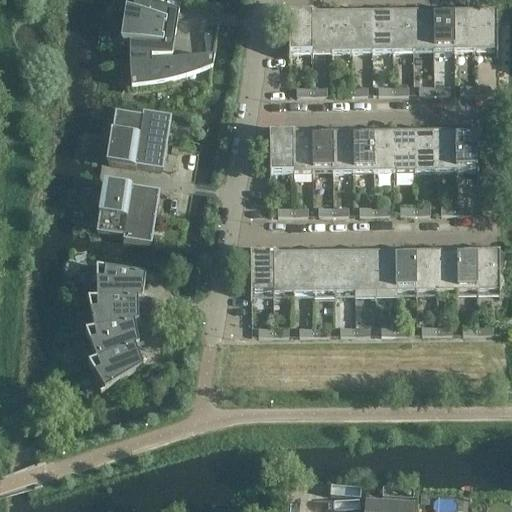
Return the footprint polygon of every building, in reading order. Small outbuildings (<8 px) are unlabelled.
[(176,28),(178,15),(166,11),(155,7),(137,1),(135,6),(134,5),(132,14),(130,13),(127,29),(175,37),(177,28),(176,28)] [(474,55),(473,7),(453,14),(454,56),(474,55)] [(497,35),(502,16),(473,7),(474,55),(497,55),(497,35)] [(392,56),(392,8),(371,15),(372,57),(392,56)] [(413,56),(412,15),(392,8),(392,56),(413,56)] [(433,56),(433,8),(412,15),(413,56),(433,56)] [(454,56),(453,14),(433,8),(433,56),(454,56)] [(311,57),(310,9),(282,19),(288,37),(288,58),(311,57)] [(331,57),(331,16),(310,9),(311,57),(331,57)] [(352,57),(351,9),(331,16),(331,57),(352,57)] [(372,57),(371,15),(351,9),(352,57),(372,57)] [(202,75),(209,72),(212,71),(214,59),(219,28),(216,28),(212,28),(211,28),(210,28),(208,29),(206,30),(205,31),(204,33),(204,35),(204,37),(206,60),(186,62),(182,63),(178,63),(164,64),(151,65),(130,67),(130,68),(131,68),(131,78),(132,78),(133,90),(139,90),(153,88),(152,88),(163,86),(170,84),(179,82),(180,82),(184,81),(188,80),(195,78),(202,75)] [(151,65),(151,60),(151,58),(171,59),(173,46),(174,46),(175,37),(127,29),(125,45),(129,45),(129,54),(129,63),(130,73),(130,82),(131,91),(133,91),(133,90),(132,78),(131,78),(131,68),(130,68),(130,67),(151,65)] [(449,99),(449,91),(434,92),(434,99),(449,99)] [(475,99),(475,91),(460,91),(460,99),(475,99)] [(489,99),(489,91),(475,91),(475,99),(489,99)] [(352,100),(352,92),(337,93),(337,101),(352,100)] [(367,100),(367,92),(352,92),(352,100),(367,100)] [(393,100),(393,92),(378,92),(378,100),(393,100)] [(408,100),(408,92),(393,92),(393,100),(408,100)] [(434,99),(434,92),(419,92),(419,100),(434,99)] [(311,101),(311,93),(297,93),(297,101),(311,101)] [(326,101),(326,93),(311,93),(311,101),(326,101)] [(143,121),(142,120),(118,117),(117,118),(118,118),(114,143),(111,143),(111,142),(110,142),(108,154),(109,154),(112,154),(110,167),(109,168),(135,172),(136,171),(135,171),(143,121)] [(163,150),(167,122),(168,122),(169,121),(143,117),(142,120),(143,121),(135,171),(136,171),(160,175),(160,173),(162,160),(164,161),(166,161),(168,150),(166,150),(163,150)] [(414,176),(414,128),(393,135),(394,177),(414,176)] [(435,176),(434,135),(414,128),(414,176),(435,176)] [(455,176),(454,128),(434,135),(435,176),(455,176)] [(478,176),(477,149),(477,135),(454,128),(455,176),(478,176)] [(333,177),(332,129),(312,136),(312,177),(333,177)] [(353,177),(352,136),(332,129),(333,177),(353,177)] [(373,177),(373,129),(352,136),(353,177),(373,177)] [(394,177),(393,135),(373,129),(373,177),(394,177)] [(292,178),(291,130),(263,139),(269,158),(269,178),(292,178)] [(312,177),(312,136),(291,130),(292,178),(312,177)] [(124,241),(131,191),(132,191),(133,190),(107,186),(107,188),(105,200),(102,200),(101,199),(99,209),(99,211),(100,211),(101,211),(104,211),(100,236),(99,236),(99,237),(123,241),(124,241)] [(148,247),(152,220),(155,220),(155,221),(156,221),(158,210),(157,209),(157,210),(154,209),(156,196),(157,195),(132,191),(131,191),(124,241),(123,241),(123,245),(149,249),(148,247)] [(374,220),(374,212),(359,213),(359,220),(374,220)] [(389,220),(389,212),(374,212),(374,220),(389,220)] [(415,220),(415,212),(400,212),(400,220),(415,220)] [(429,220),(429,212),(415,212),(415,220),(429,220)] [(456,220),(456,212),(441,212),(441,220),(456,220)] [(470,220),(470,212),(456,212),(456,220),(470,220)] [(292,221),(292,213),(277,213),(277,221),(292,221)] [(307,221),(307,213),(292,213),(292,221),(307,221)] [(333,221),(333,213),(318,213),(318,221),(333,221)] [(348,221),(348,213),(333,213),(333,221),(348,221)] [(436,296),(435,248),(415,255),(415,296),(436,296)] [(456,296),(456,255),(435,248),(436,296),(456,296)] [(477,296),(476,248),(456,255),(456,296),(477,296)] [(499,275),(505,257),(476,248),(477,296),(500,295),(499,275)] [(314,298),(313,249),(293,256),(293,298),(314,298)] [(334,297),(334,256),(313,249),(314,298),(334,297)] [(354,297),(354,249),(334,256),(334,297),(354,297)] [(375,297),(374,255),(354,249),(354,297),(375,297)] [(395,297),(394,249),(374,255),(375,297),(395,297)] [(415,296),(415,255),(394,249),(395,297),(415,296)] [(273,298),(272,250),(244,259),(250,278),(250,298),(273,298)] [(293,298),(293,256),(272,250),(273,298),(293,298)] [(142,303),(144,285),(145,281),(145,280),(131,277),(131,278),(95,272),(95,273),(96,273),(96,284),(97,284),(103,285),(102,292),(100,303),(88,303),(88,304),(142,303)] [(138,325),(138,304),(142,304),(142,303),(88,304),(90,315),(97,315),(97,318),(97,333),(85,335),(85,336),(138,325)] [(138,348),(135,331),(134,327),(138,326),(138,325),(85,336),(89,346),(90,346),(96,345),(98,352),(100,362),(88,367),(88,368),(138,348)] [(477,339),(477,331),(462,332),(462,339),(477,339)] [(492,339),(492,331),(477,331),(477,339),(492,339)] [(370,340),(370,332),(355,333),(355,340),(370,340)] [(396,340),(395,332),(381,332),(381,340),(396,340)] [(410,340),(410,332),(395,332),(396,340),(410,340)] [(436,340),(436,332),(421,332),(421,340),(436,340)] [(451,340),(451,332),(436,332),(436,340),(451,340)] [(273,341),(273,333),(258,333),(258,341),(273,341)] [(288,341),(288,333),(273,333),(273,341),(288,341)] [(314,341),(314,333),(299,333),(299,341),(314,341)] [(329,341),(329,333),(314,333),(314,341),(329,341)] [(355,340),(355,333),(340,333),(340,341),(355,340)] [(104,395),(143,371),(136,354),(135,350),(138,349),(138,348),(88,368),(94,377),(95,377),(100,375),(107,391),(103,394),(104,395)]
